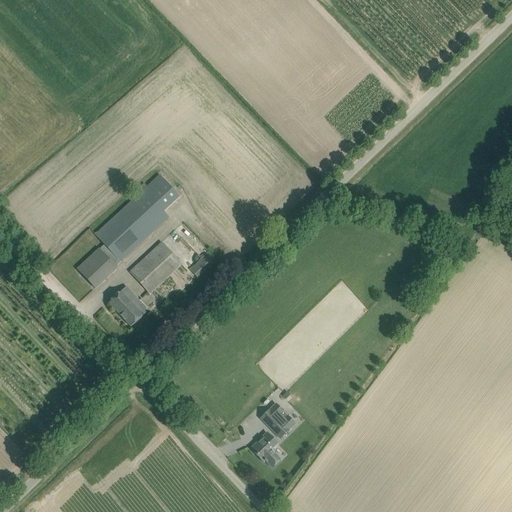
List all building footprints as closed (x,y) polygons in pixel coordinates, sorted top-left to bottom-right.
[(104,245),(99,249),(115,267),(168,218),(164,213),(181,198),(160,175),(143,190),(119,213),(95,235),(104,245)] [(149,294),(181,265),(161,243),(130,272),(149,294)] [(115,267),(99,249),(77,270),(95,289),(117,268),(115,267)] [(209,252),(190,270),(196,278),(216,259),(209,252)] [(126,287),(108,303),(130,327),(148,311),(126,287)] [(280,439),(295,424),(275,404),(260,419),(280,439)] [(266,433),(263,437),(256,444),(258,446),(253,452),(264,463),(264,462),(266,463),(272,468),(280,460),(271,450),(277,445),(266,433)]
